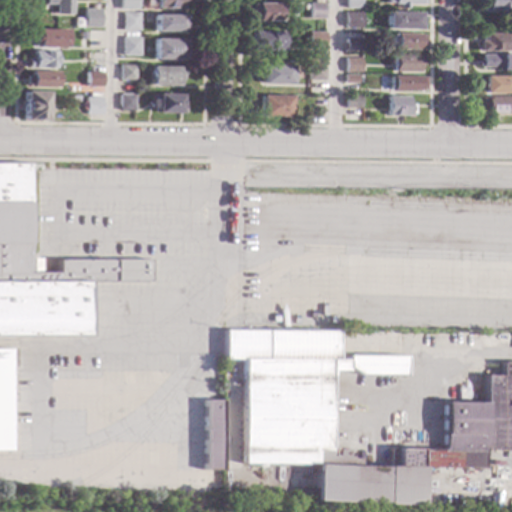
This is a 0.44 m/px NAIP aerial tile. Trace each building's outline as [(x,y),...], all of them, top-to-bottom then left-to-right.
[(68,0),(68,14),(52,15),(52,4),(43,4),(43,0),(68,0)] [(116,0),(117,10),(135,10),(134,0),(116,0)] [(180,0),(180,9),(155,9),(155,0),(180,0)] [(357,0),(357,9),(342,9),(342,0),(357,0)] [(420,0),(420,5),(404,5),(404,8),(397,9),(397,4),(384,4),(384,0),(420,0)] [(511,0),(511,10),(478,11),(478,0),(511,0)] [(275,21),(250,21),(250,5),(274,4),(275,21)] [(321,18),(306,19),(306,4),(321,4),(321,18)] [(97,28),(82,28),(82,12),(97,12),(97,28)] [(136,32),(120,32),(120,13),(136,13),(136,32)] [(358,27),(342,28),(341,13),(358,13),(358,27)] [(416,30),(383,30),(383,13),(416,14),(416,30)] [(180,32),(152,32),(152,16),(180,16),(180,32)] [(61,47),(31,48),(31,39),(26,39),(26,30),(61,30),(61,47)] [(277,50),(249,50),(249,33),(277,33),(277,50)] [(322,46),(305,46),(305,33),(321,33),(322,46)] [(505,50),(476,51),(476,42),(477,42),(477,35),(504,34),(505,50)] [(419,51),(393,50),(393,46),(389,46),(389,35),(420,35),(419,51)] [(137,56),(120,56),(120,38),(137,38),(137,56)] [(180,60),(151,60),(151,40),(180,40),(180,60)] [(358,51),(342,51),(342,40),(359,40),(358,51)] [(53,69),(25,68),(25,59),(31,59),(31,52),(53,52),(53,69)] [(415,73),(390,72),(390,55),(415,55),(415,73)] [(503,58),(509,58),(509,66),(503,66),(503,71),(494,71),(493,67),(474,68),(473,56),(503,55),(503,58)] [(357,73),(342,73),(342,59),(357,58),(357,73)] [(322,81),(305,81),(305,64),(322,65),(322,81)] [(133,81),(118,80),(118,66),(133,66),(133,81)] [(287,84),(259,84),(259,66),(287,66),(287,84)] [(181,78),(177,78),(177,87),(147,87),(147,67),(181,67),(181,78)] [(55,89),(29,88),(29,86),(25,86),(25,76),(30,76),(30,72),(55,73),(55,89)] [(100,87),(85,87),(84,73),(99,73),(100,87)] [(355,84),(341,84),(341,76),(355,76),(355,84)] [(421,91),(387,91),(387,77),(421,77),(421,91)] [(509,94),(483,94),(483,77),(509,77),(509,94)] [(44,121),(22,120),(22,92),(45,93),(44,121)] [(178,96),(177,115),(153,114),(154,108),(148,108),(148,100),(153,100),(154,94),(178,96)] [(132,111),(117,110),(118,95),(132,95),(132,111)] [(287,117),(258,117),(258,97),(288,97),(287,117)] [(359,109),(343,109),(343,97),(359,97),(359,109)] [(405,103),(407,103),(407,105),(411,105),(411,115),(407,115),(407,116),(384,116),(384,97),(405,97),(405,103)] [(510,114),(478,114),(478,97),(510,97),(510,114)] [(100,115),(84,115),(84,98),(89,98),(100,98),(100,115)] [(26,272),(40,273),(40,261),(54,261),(54,260),(112,260),(112,282),(83,282),(83,336),(0,336),(0,349),(8,349),(8,451),(0,451),(0,163),(25,163),(26,272)] [(335,360),(343,360),(343,356),(400,357),(400,376),(354,375),(347,372),(328,372),(326,449),(347,450),(347,459),(363,460),(362,467),(381,467),(381,465),(385,465),(385,450),(439,451),(440,404),(480,405),(481,376),(497,376),(497,363),(511,363),(511,450),(480,450),(480,469),(442,470),(441,480),(428,479),(428,470),(417,471),(415,507),(309,501),(311,464),(238,465),(239,360),(221,360),(221,331),(317,332),(328,331),(327,331),(335,331),(335,360)] [(218,471),(201,470),(201,401),(219,402),(218,471)] [(303,473),(303,474),(307,474),(306,489),(301,489),(301,487),(285,487),(285,488),(279,488),(279,473),(283,473),(283,472),(303,473)]
